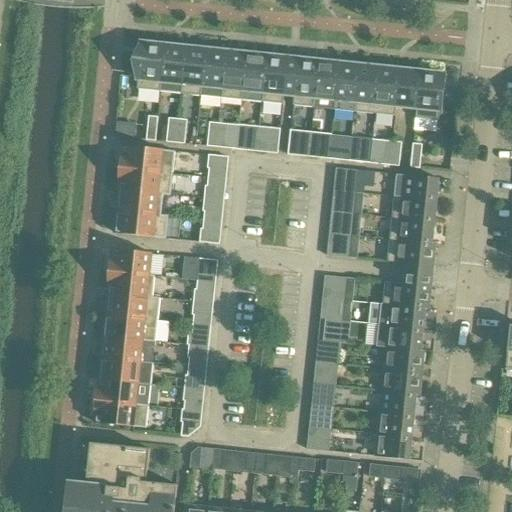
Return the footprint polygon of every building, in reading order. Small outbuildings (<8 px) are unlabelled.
[(136,89),(160,92),(161,82),(164,46),(141,43),(136,89)] [(164,46),(161,82),(181,84),(185,48),(164,46)] [(201,86),(205,50),(185,48),(181,84),(180,94),(200,96),(201,86)] [(222,88),(225,52),(205,50),(201,86),(222,88)] [(242,90),(246,54),(225,52),(222,88),(221,98),(241,100),(242,90)] [(262,92),(266,56),(246,54),(242,90),(262,92)] [(282,104),(283,96),(288,97),(292,59),(266,56),(262,92),(261,102),(282,104)] [(313,108),(318,62),(292,59),(288,97),(293,97),(292,106),(313,108)] [(333,110),(334,100),(338,64),(318,62),(313,108),(333,110)] [(355,102),(358,66),(338,64),(334,100),(333,110),(354,112),(355,102)] [(358,66),(355,102),(354,112),(374,114),(379,68),(358,66)] [(374,114),(394,116),(395,106),(399,70),(379,68),(374,114)] [(399,70),(395,106),(416,108),(419,72),(399,70)] [(438,121),(443,75),(419,72),(416,108),(415,118),(438,121)] [(159,124),(149,124),(148,140),(157,141),(159,124)] [(168,125),(166,142),(175,143),(177,126),(168,125)] [(184,144),(186,127),(177,126),(175,143),(184,144)] [(208,130),(206,147),(215,147),(217,130),(208,130)] [(215,147),(224,148),(236,149),(238,133),(217,130),(215,147)] [(249,133),(247,150),(256,151),(258,134),(249,133)] [(256,151),(265,152),(267,135),(258,134),(256,151)] [(310,139),(301,138),(299,155),(308,156),(310,139)] [(308,156),(317,157),(319,140),(310,139),(308,156)] [(350,144),(341,143),(340,160),(348,161),(350,144)] [(348,161),(357,162),(359,145),(350,144),(348,161)] [(118,168),(172,174),(174,152),(125,146),(124,152),(120,152),(119,168),(118,168)] [(369,163),(389,165),(391,148),(371,146),(369,163)] [(400,149),(391,148),(389,165),(398,166),(400,149)] [(412,151),(410,168),(419,169),(421,152),(412,151)] [(120,190),(170,195),(172,174),(118,168),(118,169),(119,169),(117,185),(120,185),(120,190)] [(208,168),(207,177),(224,179),(225,170),(208,168)] [(436,201),(438,179),(404,176),(401,197),(393,196),(393,197),(436,201)] [(207,187),(223,188),(224,179),(207,177),(207,187)] [(334,183),(334,191),(349,192),(350,185),(334,183)] [(117,211),(167,217),(167,216),(160,215),(162,195),(170,196),(170,195),(120,190),(118,211),(117,211)] [(348,201),(349,192),(334,191),(331,213),(361,216),(363,202),(348,201)] [(393,197),(391,218),(434,223),(436,201),(393,197)] [(118,212),(115,234),(165,239),(167,217),(117,211),(117,212),(118,212)] [(203,220),(220,222),(221,213),(204,211),(203,220)] [(435,244),(432,244),(434,223),(391,218),(389,240),(435,245),(435,244)] [(203,220),(202,229),(219,231),(220,222),(203,220)] [(345,228),(330,226),(329,234),(345,235),(345,228)] [(329,234),(327,256),(357,259),(358,245),(344,244),(345,235),(329,234)] [(403,274),(432,277),(435,245),(389,240),(387,262),(404,264),(403,274)] [(154,276),(149,275),(151,254),(114,250),(113,255),(110,255),(108,271),(107,271),(107,272),(154,277),(154,276)] [(110,289),(109,294),(159,299),(159,298),(152,297),(154,277),(107,272),(108,272),(106,289),(110,289)] [(197,281),(214,283),(215,274),(198,272),(197,281)] [(382,304),(428,309),(431,279),(432,277),(403,274),(403,276),(402,284),(385,282),(382,304)] [(324,276),(322,298),(338,300),(340,278),(354,280),(354,279),(324,276)] [(197,281),(196,290),(213,292),(214,283),(197,281)] [(157,320),(159,299),(109,294),(107,315),(157,320)] [(322,298),(320,320),(336,321),(338,300),(322,298)] [(379,326),(423,330),(425,310),(428,310),(428,309),(382,304),(382,305),(381,305),(379,326)] [(107,321),(105,337),(154,342),(157,320),(107,315),(107,320),(106,320),(106,321),(107,321)] [(192,324),(209,326),(210,317),(193,315),(192,324)] [(334,342),(336,321),(320,320),(318,341),(348,344),(334,342)] [(192,324),(191,333),(208,335),(209,326),(192,324)] [(386,348),(424,352),(424,351),(420,351),(423,330),(379,326),(376,347),(386,348)] [(207,348),(208,335),(191,333),(191,334),(188,334),(187,346),(189,346),(207,348)] [(103,358),(140,362),(152,363),(154,342),(105,337),(103,352),(103,353),(103,358)] [(318,341),(317,350),(333,351),(333,343),(318,341)] [(383,370),(422,374),(424,352),(386,348),(383,370)] [(140,362),(103,358),(101,379),(138,383),(150,385),(152,363),(140,362)] [(188,367),(205,369),(206,360),(189,358),(188,367)] [(188,367),(187,376),(204,378),(205,369),(188,367)] [(422,374),(383,370),(381,391),(419,395),(422,374)] [(314,376),(313,384),(329,386),(330,378),(314,376)] [(94,400),(94,401),(148,406),(148,405),(136,404),(138,383),(101,379),(100,384),(96,384),(95,400),(94,400)] [(313,392),(328,394),(329,386),(313,384),(313,392)] [(419,395),(381,391),(379,413),(414,416),(416,396),(419,396),(419,395)] [(145,428),(148,406),(94,401),(93,417),(96,418),(96,423),(145,428)] [(184,401),(183,410),(200,412),(201,403),(184,401)] [(414,416),(379,413),(377,434),(411,438),(414,416)] [(310,419),(309,427),(325,429),(325,421),(310,419)] [(199,424),(182,422),(180,436),(187,437),(199,428),(199,424)] [(309,427),(308,435),(324,437),(325,429),(309,427)] [(411,438),(377,434),(375,456),(409,460),(411,438)] [(174,511),(177,485),(146,482),(149,449),(90,443),(86,483),(67,481),(64,511),(174,511)] [(201,448),(198,448),(191,453),(189,467),(199,468),(201,448)] [(221,467),(223,450),(213,449),(212,466),(221,467)] [(255,453),(247,453),(245,469),(253,470),(255,453)] [(253,470),(264,471),(266,455),(255,453),(253,470)] [(299,458),(290,457),(288,474),(297,475),(299,458)] [(310,472),(312,459),(299,458),(297,475),(298,475),(298,471),(310,472)] [(329,473),(342,474),(343,462),(330,460),(329,473)] [(343,462),(342,474),(354,476),(355,463),(343,462)] [(371,477),(384,479),(385,466),(373,465),(371,477)] [(396,480),(398,467),(385,466),(384,479),(396,480)] [(357,477),(343,476),(342,489),(356,490),(357,477)]
